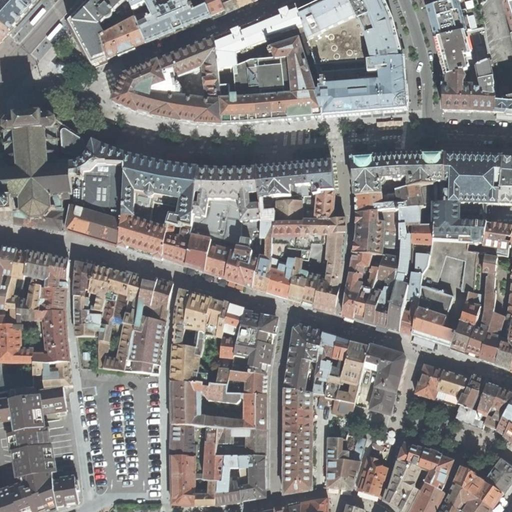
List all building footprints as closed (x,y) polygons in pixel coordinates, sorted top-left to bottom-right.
[(0,0),(0,24),(10,33),(24,18),(40,0),(0,0)] [(102,36),(136,18),(133,12),(128,0),(92,0),(70,23),(70,24),(71,26),(81,44),(93,66),(100,64),(108,60),(102,36)] [(128,0),(133,12),(145,6),(146,8),(148,7),(153,18),(139,25),(146,44),(180,30),(212,17),(207,6),(201,9),(199,6),(194,9),(195,10),(193,10),(191,5),(192,5),(190,1),(191,1),(190,0),(128,0)] [(221,16),(227,14),(220,0),(204,0),(207,6),(212,17),(213,19),(221,16)] [(234,11),(239,8),(235,0),(220,0),(227,14),(234,11)] [(235,0),(239,8),(246,5),(253,3),(251,0),(235,0)] [(316,66),(405,59),(403,53),(394,21),(384,0),(326,0),(310,8),(299,13),(303,28),(316,66)] [(422,0),(427,9),(441,5),(438,0),(422,0)] [(441,5),(427,9),(435,40),(486,29),(480,6),(478,0),(458,0),(455,1),(441,5)] [(511,0),(501,0),(502,2),(503,2),(505,8),(504,9),(511,33),(511,35),(511,36),(511,40),(511,0)] [(238,30),(215,40),(224,113),(224,125),(262,124),(279,122),(294,121),(323,119),(316,94),(300,42),(269,52),(270,55),(268,56),(269,61),(252,63),(238,68),(237,56),(240,54),(241,56),(249,53),(249,51),(268,42),(269,43),(272,42),(271,38),(303,28),(299,13),(296,6),(283,12),(238,30)] [(32,25),(34,27),(47,12),(44,9),(42,11),(32,22),(30,24),(32,25)] [(102,36),(108,60),(127,52),(146,44),(139,25),(136,18),(102,36)] [(0,45),(8,36),(10,33),(0,24),(0,45)] [(62,26),(60,25),(47,39),(50,42),(52,40),(62,29),(63,27),(62,26)] [(440,60),(445,78),(464,74),(470,71),(475,68),(492,61),(486,29),(435,40),(440,60)] [(215,40),(135,73),(124,77),(119,89),(113,102),(137,112),(154,117),(169,120),(181,122),(197,124),(224,125),(224,113),(215,40)] [(409,112),(405,59),(316,66),(321,81),(322,81),(322,93),(316,94),(323,119),(354,116),(380,114),(388,113),(390,113),(409,112)] [(57,68),(59,72),(63,74),(67,74),(70,71),(71,67),(69,63),(65,61),(61,61),(58,64),(57,68)] [(493,66),(492,61),(475,68),(479,89),(472,88),(472,112),(485,113),(496,113),(496,104),(496,101),(495,92),(494,87),(495,87),(491,66),(493,66)] [(470,71),(472,88),(479,89),(475,68),(470,71)] [(445,81),(444,112),(459,112),(472,112),(472,88),(462,88),(462,84),(464,84),(465,82),(466,81),(466,79),(465,77),(464,75),(464,74),(445,78),(445,81)] [(503,104),(503,101),(500,90),(495,92),(496,101),(496,104),(503,104)] [(511,98),(503,101),(503,104),(496,104),(496,113),(508,115),(511,115),(511,98)] [(13,212),(13,225),(61,231),(65,211),(63,209),(62,200),(63,200),(63,199),(72,199),(73,195),(72,178),(71,165),(71,161),(60,163),(59,155),(62,154),(62,152),(59,152),(58,142),(61,142),(60,140),(58,140),(57,129),(60,129),(60,127),(57,127),(57,124),(56,120),(56,119),(52,115),(46,116),(45,112),(13,115),(14,118),(7,119),(6,121),(3,121),(4,123),(4,129),(4,131),(1,131),(1,134),(4,133),(5,144),(2,144),(3,146),(5,146),(6,154),(6,155),(7,155),(8,171),(0,172),(0,200),(12,200),(13,212)] [(65,126),(56,120),(57,124),(57,127),(60,127),(60,129),(57,129),(58,140),(60,140),(61,142),(58,142),(59,152),(62,152),(62,154),(65,154),(78,157),(82,162),(84,160),(86,158),(87,156),(89,154),(94,143),(87,139),(65,126)] [(126,166),(123,217),(149,224),(153,203),(180,208),(178,217),(171,216),(168,225),(174,226),(183,229),(184,226),(193,228),(198,170),(182,168),(170,166),(163,165),(153,163),(139,160),(129,157),(122,154),(94,143),(89,154),(87,156),(86,158),(84,160),(82,162),(77,164),(74,165),(71,165),(72,178),(77,177),(83,178),(84,172),(91,172),(98,164),(126,166)] [(0,221),(13,225),(13,212),(12,200),(0,200),(0,172),(8,171),(7,155),(6,155),(6,154),(4,154),(4,155),(0,155),(0,221)] [(458,157),(445,157),(445,205),(435,205),(421,208),(421,209),(421,227),(434,226),(433,241),(469,244),(468,253),(478,254),(482,254),(483,253),(487,224),(492,224),(493,206),(495,206),(500,206),(504,159),(491,158),(475,157),(458,156),(458,157)] [(354,178),(356,198),(383,196),(382,184),(385,180),(391,180),(395,182),(397,182),(400,182),(402,181),(403,179),(410,179),(411,189),(417,188),(433,186),(435,205),(445,205),(445,157),(410,157),(405,157),(382,159),(353,161),(354,178)] [(500,206),(511,205),(511,159),(504,159),(500,206)] [(320,164),(306,165),(308,186),(313,186),(315,196),(322,195),(322,194),(335,192),(333,163),(320,164)] [(84,172),(83,178),(108,179),(106,216),(122,221),(123,217),(126,166),(98,164),(91,172),(84,172)] [(262,224),(275,224),(276,207),(271,207),(270,198),(276,197),(297,197),(303,197),(309,196),(308,186),(306,165),(281,167),(257,169),(259,195),(260,206),(262,224)] [(217,170),(198,170),(193,228),(191,238),(192,238),(186,268),(195,271),(211,276),(248,288),(254,290),(260,257),(260,254),(250,252),(253,232),(261,231),(262,224),(260,206),(256,207),(254,195),(259,195),(257,169),(245,170),(241,170),(217,170)] [(72,199),(71,206),(81,209),(83,193),(83,178),(77,177),(72,178),(73,195),(72,199)] [(81,209),(106,216),(108,179),(83,178),(83,193),(81,209)] [(356,205),(357,215),(400,211),(421,209),(421,208),(435,205),(433,186),(417,188),(411,189),(397,192),(399,205),(383,206),(383,196),(356,198),(356,205)] [(334,206),(335,192),(322,194),(322,195),(315,196),(309,196),(303,197),(303,221),(315,221),(324,222),(332,221),(334,206)] [(276,207),(275,224),(303,224),(303,221),(303,197),(297,197),(276,197),(276,207)] [(122,221),(106,216),(81,209),(71,206),(66,232),(79,236),(111,245),(118,247),(122,221)] [(399,259),(398,273),(404,274),(407,274),(409,249),(409,236),(406,236),(406,227),(413,226),(421,227),(421,209),(400,211),(399,249),(400,249),(399,259)] [(384,248),(399,249),(400,211),(357,215),(356,232),(353,254),(373,256),(373,255),(383,256),(384,248)] [(149,224),(123,217),(122,221),(118,247),(134,252),(153,258),(163,261),(165,255),(166,236),(167,230),(161,228),(160,226),(156,225),(154,226),(149,224)] [(303,224),(275,224),(274,240),(329,238),(328,245),(346,246),(346,234),(345,219),(332,221),(324,222),(315,221),(303,221),(303,224)] [(274,240),(275,224),(262,224),(261,231),(261,239),(267,240),(266,258),(260,257),(254,290),(261,292),(267,294),(272,258),(274,240)] [(511,227),(502,226),(492,224),(487,224),(483,253),(498,256),(498,257),(509,260),(510,251),(510,246),(511,239),(511,227)] [(191,238),(193,228),(184,226),(183,229),(181,238),(171,237),(174,226),(168,225),(167,230),(166,236),(165,255),(163,261),(177,265),(186,268),(192,238),(191,238)] [(413,245),(432,246),(433,241),(434,226),(421,227),(413,226),(413,245)] [(329,238),(274,240),(272,258),(280,259),(290,260),(295,261),(295,260),(302,261),(309,262),(311,244),(319,245),(328,245),(329,238)] [(462,291),(474,294),(478,254),(468,253),(469,244),(433,241),(432,246),(431,253),(428,267),(428,268),(423,275),(422,288),(432,290),(434,284),(437,285),(447,257),(465,262),(462,291)] [(327,260),(344,262),(346,246),(328,245),(327,260)] [(0,326),(6,327),(6,318),(6,309),(9,289),(13,279),(18,252),(11,250),(3,249),(0,264),(0,326)] [(19,300),(25,277),(29,254),(23,253),(18,252),(13,279),(9,289),(6,309),(12,310),(11,318),(6,318),(6,327),(18,327),(18,321),(18,310),(19,300)] [(406,334),(412,336),(417,312),(418,312),(422,288),(423,275),(428,268),(428,267),(431,253),(418,255),(417,272),(416,271),(416,274),(412,273),(410,287),(407,303),(414,304),(413,307),(411,306),(408,314),(405,313),(401,333),(406,334)] [(18,310),(18,321),(21,322),(36,321),(36,313),(40,313),(41,305),(43,289),(44,289),(45,282),(47,282),(47,289),(49,290),(49,289),(53,259),(44,257),(33,255),(29,254),(25,277),(33,279),(29,302),(19,300),(18,310)] [(348,288),(344,317),(350,319),(356,321),(364,289),(366,279),(373,256),(353,254),(348,288)] [(388,329),(393,305),(398,273),(399,259),(386,257),(382,270),(379,280),(388,283),(385,293),(375,290),(366,324),(371,325),(382,328),(388,329)] [(280,298),(288,300),(293,275),(295,261),(290,260),(289,270),(280,267),(281,262),(280,261),(280,259),(272,258),(267,294),(271,295),(280,298)] [(498,259),(486,258),(484,274),(495,276),(498,259)] [(62,260),(53,259),(49,289),(67,290),(68,285),(64,285),(65,281),(68,282),(70,263),(69,262),(62,260)] [(297,303),(301,304),(308,275),(308,274),(301,272),(302,261),(295,260),(295,261),(293,275),(288,300),(297,303)] [(342,277),(344,262),(327,260),(326,267),(324,278),(308,275),(301,304),(313,307),(327,312),(332,313),(334,313),(334,312),(340,285),(342,277)] [(75,291),(75,297),(90,299),(91,295),(96,268),(87,266),(78,264),(75,291)] [(105,270),(96,268),(91,295),(99,296),(97,309),(93,308),(93,312),(104,313),(107,298),(114,272),(105,270)] [(361,322),(366,324),(375,290),(377,285),(378,285),(379,280),(382,270),(373,268),(369,290),(364,289),(356,321),(361,322)] [(114,272),(107,298),(104,313),(102,327),(100,333),(100,338),(100,370),(125,373),(127,361),(128,359),(129,359),(135,327),(125,325),(127,313),(129,298),(133,278),(124,275),(114,272)] [(404,274),(398,273),(393,305),(388,329),(394,331),(401,333),(405,313),(406,303),(407,303),(410,287),(403,285),(404,274)] [(139,279),(133,278),(129,298),(136,299),(133,314),(127,313),(125,325),(135,327),(137,316),(138,315),(145,281),(139,279)] [(474,358),(480,360),(494,314),(494,311),(495,297),(494,296),(495,279),(488,278),(485,312),(481,331),(475,328),(466,355),(474,358)] [(137,316),(135,327),(142,330),(143,318),(145,306),(151,307),(157,284),(151,282),(145,281),(138,315),(137,316)] [(143,318),(167,324),(168,309),(173,289),(165,286),(157,284),(151,307),(145,306),(143,318)] [(511,286),(508,316),(503,339),(499,351),(496,366),(502,368),(511,370),(511,366),(511,286)] [(432,290),(422,288),(418,312),(417,312),(412,336),(422,339),(435,344),(451,349),(456,334),(444,330),(454,299),(432,290)] [(67,301),(67,290),(49,289),(49,290),(47,289),(44,289),(43,289),(41,305),(40,313),(66,312),(67,301)] [(177,313),(175,324),(185,326),(190,305),(193,295),(187,293),(182,291),(177,313)] [(456,352),(466,355),(475,328),(479,316),(480,308),(481,295),(474,294),(474,295),(468,294),(465,313),(464,313),(456,334),(451,349),(451,350),(456,352)] [(173,363),(172,382),(199,385),(199,384),(208,385),(209,376),(199,374),(200,364),(204,348),(206,336),(208,325),(214,300),(204,298),(193,295),(190,305),(185,326),(186,326),(189,327),(191,325),(199,333),(196,349),(183,347),(174,345),(173,363)] [(75,304),(75,311),(88,312),(89,311),(90,299),(75,297),(75,304)] [(220,302),(214,300),(208,325),(206,336),(217,338),(220,323),(225,304),(220,302)] [(228,305),(225,304),(220,323),(217,338),(223,339),(224,339),(225,334),(231,305),(228,305)] [(239,308),(231,305),(225,334),(233,335),(230,340),(224,339),(223,339),(221,358),(234,359),(239,341),(239,336),(245,314),(246,310),(239,308)] [(76,319),(76,326),(94,326),(102,327),(104,313),(93,312),(89,311),(88,312),(75,311),(76,319)] [(66,317),(66,312),(40,313),(36,313),(36,321),(43,322),(46,340),(68,337),(67,331),(66,317)] [(254,315),(245,314),(239,336),(239,341),(234,359),(231,372),(232,372),(266,377),(277,321),(262,318),(263,317),(254,315)] [(505,318),(494,314),(480,360),(485,362),(496,366),(499,351),(503,339),(499,338),(505,318)] [(143,318),(142,330),(135,327),(129,359),(128,359),(127,361),(161,366),(165,334),(167,324),(143,318)] [(21,322),(18,321),(18,327),(6,327),(0,326),(0,393),(16,391),(33,390),(33,377),(1,376),(1,364),(33,365),(34,354),(34,353),(23,352),(23,348),(21,348),(21,322)] [(175,333),(174,345),(183,347),(184,336),(186,326),(185,326),(175,324),(175,333)] [(100,333),(102,327),(94,326),(76,326),(76,332),(77,337),(96,338),(95,332),(100,333)] [(290,360),(285,390),(306,394),(310,367),(318,368),(319,356),(324,334),(312,330),(300,327),(295,330),(290,360)] [(331,336),(324,334),(319,356),(318,368),(316,377),(324,379),(322,388),(314,387),(313,395),(320,395),(325,396),(330,378),(338,338),(331,336)] [(69,349),(68,337),(46,340),(48,354),(34,354),(33,365),(50,365),(57,365),(57,364),(71,363),(69,349)] [(345,340),(338,338),(330,378),(341,380),(351,342),(345,340)] [(326,399),(355,405),(365,368),(371,347),(361,344),(351,342),(341,380),(330,378),(325,396),(326,399)] [(383,350),(371,347),(365,368),(380,373),(370,410),(390,415),(394,403),(396,394),(397,394),(401,379),(406,357),(399,355),(383,350)] [(160,376),(161,366),(127,361),(125,373),(160,376)] [(72,375),(71,363),(57,364),(57,365),(58,370),(50,370),(50,365),(33,365),(34,376),(44,375),(45,389),(73,387),(72,375)] [(425,366),(416,395),(426,398),(435,401),(443,372),(434,369),(425,366)] [(231,372),(220,371),(217,386),(228,387),(232,372),(231,372)] [(268,376),(266,377),(232,372),(228,387),(229,387),(228,395),(235,395),(237,382),(246,383),(245,395),(267,396),(267,387),(268,376)] [(457,376),(443,372),(435,401),(448,405),(460,408),(461,406),(470,381),(457,376)] [(316,377),(314,387),(322,388),(324,379),(316,377)] [(471,378),(470,381),(461,406),(472,411),(482,382),(477,380),(471,378)] [(199,384),(199,385),(172,382),(172,404),(172,426),(194,427),(199,428),(208,429),(219,430),(234,431),(267,432),(267,413),(267,396),(245,395),(235,395),(228,395),(229,387),(228,387),(217,386),(213,386),(208,385),(199,384)] [(484,430),(485,426),(488,417),(490,415),(491,411),(492,412),(502,389),(495,386),(488,384),(478,413),(472,411),(461,406),(460,408),(460,409),(456,420),(463,422),(484,430)] [(67,411),(64,388),(36,392),(36,390),(11,394),(11,393),(0,395),(0,422),(10,421),(12,429),(13,435),(42,430),(41,425),(41,421),(40,416),(67,411)] [(493,430),(497,431),(504,417),(511,402),(511,392),(509,392),(502,389),(492,412),(491,411),(490,415),(496,418),(495,421),(488,417),(485,426),(493,430)] [(285,399),(285,408),(313,409),(313,395),(306,394),(285,390),(285,399)] [(352,418),(355,405),(326,399),(325,396),(320,395),(318,409),(324,410),(325,406),(335,407),(334,414),(352,418)] [(511,441),(511,402),(504,417),(497,431),(511,441)] [(285,420),(285,432),(313,433),(313,409),(285,408),(285,420)] [(172,440),(172,457),(196,458),(197,455),(198,455),(198,446),(194,445),(194,427),(172,426),(172,440)] [(45,429),(42,430),(13,435),(13,436),(20,487),(0,494),(0,496),(2,508),(1,509),(2,511),(45,511),(53,509),(64,505),(64,503),(79,500),(76,480),(70,481),(70,480),(61,481),(61,482),(54,483),(53,474),(52,474),(45,429)] [(196,475),(196,480),(200,480),(208,482),(210,482),(218,483),(222,483),(225,457),(218,457),(218,448),(218,445),(219,430),(208,429),(205,475),(196,475)] [(266,443),(267,432),(234,431),(219,430),(218,445),(233,445),(234,435),(247,435),(247,448),(218,448),(218,457),(225,457),(239,457),(266,457),(266,443)] [(285,443),(285,456),(313,457),(313,433),(285,432),(285,443)] [(328,460),(328,488),(339,489),(352,490),(361,463),(360,463),(366,441),(363,440),(359,439),(354,455),(349,455),(349,454),(339,453),(340,440),(329,439),(328,460)] [(403,446),(398,462),(420,470),(430,473),(425,485),(441,492),(452,463),(426,454),(403,446)] [(285,473),(285,495),(312,491),(313,457),(285,456),(285,473)] [(196,495),(196,480),(196,475),(196,458),(172,457),(172,478),(173,505),(196,507),(196,495)] [(230,505),(241,503),(241,484),(241,480),(230,481),(230,469),(240,469),(239,457),(225,457),(222,483),(218,483),(216,507),(230,505)] [(266,476),(266,457),(239,457),(240,469),(241,480),(241,484),(241,503),(254,500),(266,498),(266,476)] [(384,482),(388,470),(380,467),(381,462),(368,458),(358,489),(364,491),(380,495),(384,482)] [(393,478),(386,499),(394,504),(400,507),(414,487),(420,470),(398,462),(393,478)] [(511,469),(502,462),(487,483),(504,495),(511,483),(511,469)] [(462,466),(455,484),(493,510),(501,499),(504,495),(487,483),(476,476),(462,466)] [(207,507),(216,507),(218,483),(210,482),(210,495),(196,495),(196,507),(207,507)] [(455,484),(447,502),(460,511),(491,511),(493,510),(455,484)] [(444,494),(441,492),(425,485),(421,491),(410,511),(434,511),(437,508),(444,494)] [(405,511),(407,511),(410,511),(421,491),(414,487),(400,507),(405,511)] [(328,500),(302,505),(301,511),(327,511),(328,509),(328,500)] [(459,511),(460,511),(447,502),(447,503),(446,502),(441,511),(459,511)]
